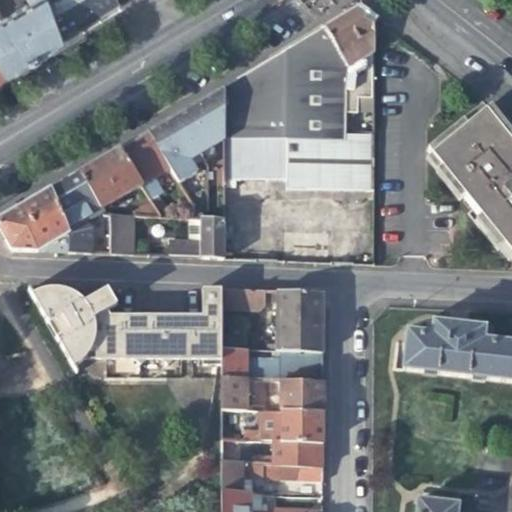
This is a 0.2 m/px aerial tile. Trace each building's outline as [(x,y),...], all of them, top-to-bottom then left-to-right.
[(0,66),(3,74),(33,56),(45,49),(61,40),(47,1),(46,0),(26,0),(29,5),(15,13),(0,20),(0,66)] [(118,0),(50,0),(47,1),(61,40),(79,30),(80,30),(106,17),(122,8),(118,0)] [(372,28),(376,23),(359,10),(344,20),(324,31),(347,71),(346,115),(355,116),(355,99),(371,99),(372,36),(372,28)] [(347,71),(324,31),(311,39),(297,47),(314,77),(318,74),(325,85),(347,71)] [(371,193),(371,176),(297,176),(297,101),(299,99),(298,87),(314,77),(297,47),(256,71),(220,93),(221,145),(221,176),(221,184),(233,184),(282,185),(283,193),(371,193)] [(318,74),(314,77),(298,87),(299,99),(297,101),(297,176),(371,176),(371,139),(345,138),(346,115),(347,71),(325,85),(318,74)] [(183,166),(221,145),(220,93),(198,106),(176,119),(162,127),(147,136),(169,174),(178,189),(192,181),(183,166)] [(511,151),(484,117),(429,160),(510,261),(511,259),(511,151)] [(147,186),(169,174),(147,136),(134,144),(118,153),(139,190),(148,206),(156,201),(147,186)] [(99,213),(139,190),(118,153),(96,166),(79,176),(99,213)] [(101,216),(99,213),(79,176),(66,184),(49,194),(69,228),(68,257),(91,258),(93,233),(82,225),(89,222),(90,223),(101,216)] [(233,193),(233,184),(221,184),(221,193),(228,193),(233,193)] [(69,228),(49,194),(25,208),(0,222),(0,237),(11,255),(46,256),(68,257),(69,228)] [(164,214),(156,201),(148,206),(148,207),(155,219),(164,214)] [(131,217),(134,222),(139,222),(158,223),(155,219),(148,207),(131,217)] [(139,242),(139,222),(134,222),(110,221),(110,230),(109,259),(138,260),(139,242)] [(222,226),(206,225),(199,225),(199,248),(166,246),(165,261),(222,264),(222,226)] [(92,298),(81,305),(68,296),(65,294),(60,292),(57,291),(49,291),(38,294),(34,296),(26,296),(70,371),(71,369),(84,360),(88,353),(94,353),(94,363),(134,364),(138,368),(142,364),(164,364),(166,368),(171,364),(202,364),(202,368),(220,368),(220,356),(220,349),(220,317),(220,294),(199,293),(198,319),(122,318),(108,318),(105,313),(114,308),(104,291),(92,298)] [(276,357),(285,358),(321,358),(321,328),(321,297),(220,294),(220,317),(264,317),(265,308),(276,308),(276,357)] [(402,375),(500,385),(505,347),(482,345),(484,332),(454,329),(432,327),(430,339),(405,336),(402,375)] [(229,342),(229,349),(229,356),(244,357),(267,357),(267,343),(229,342)] [(511,347),(505,347),(500,385),(511,386),(511,347)] [(245,373),(244,357),(229,356),(220,356),(220,368),(220,383),(245,384),(262,385),(262,373),(245,373)] [(285,358),(284,386),(321,387),(321,368),(321,358),(285,358)] [(245,407),(245,384),(220,383),(220,414),(243,415),(245,415),(259,415),(320,417),(321,396),(321,387),(284,386),(279,385),(279,404),(267,404),(267,407),(245,407)] [(220,414),(220,443),(241,444),(243,444),(243,415),(220,414)] [(259,435),(243,435),(243,444),(271,445),(320,446),(320,430),(320,417),(259,415),(259,435)] [(241,462),(241,444),(220,443),(220,461),(241,462)] [(271,445),(271,462),(271,470),(308,471),(320,471),(320,456),(320,446),(271,445)] [(271,462),(241,462),(220,461),(220,468),(262,469),(271,470),(271,462)] [(262,483),(262,480),(262,469),(220,468),(220,475),(220,497),(240,498),(240,483),(251,483),(262,483)] [(262,480),(281,480),(308,481),(308,471),(271,470),(262,469),(262,480)] [(281,483),(320,485),(320,479),(320,471),(308,471),(308,481),(281,480),(281,483)] [(251,498),(251,483),(240,483),(240,498),(246,498),(251,498)] [(245,511),(246,498),(240,498),(220,497),(220,511),(245,511)] [(266,511),(266,498),(251,498),(246,498),(245,511),(266,511)]
